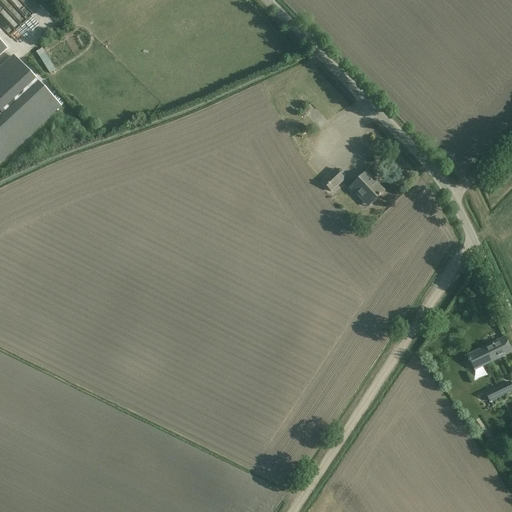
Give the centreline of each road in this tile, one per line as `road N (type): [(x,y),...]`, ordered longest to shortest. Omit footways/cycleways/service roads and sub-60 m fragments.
road 1 (track): [(473,237),(292,511)]
road 2 (unclassified): [(453,197),(266,0)]
road 3 (unclassified): [(511,325),(453,197)]
